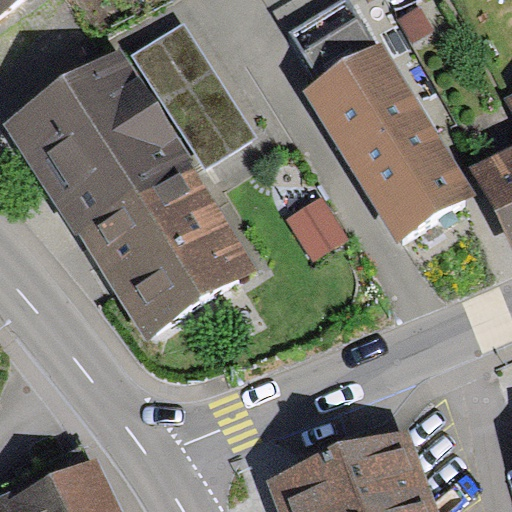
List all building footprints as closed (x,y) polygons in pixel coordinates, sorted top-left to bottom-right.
[(0,0),(0,17),(23,0),(0,0)] [(344,0),(293,33),(328,88),(384,52),(349,0),(344,0)] [(185,23),(133,56),(204,169),(256,136),(185,23)] [(328,88),(309,100),(399,247),(480,198),(388,49),(384,52),(328,88)] [(121,51),(6,124),(80,241),(196,168),(121,51)] [(511,95),(506,99),(511,111),(511,148),(474,168),(511,243),(511,95)] [(196,168),(80,241),(144,342),(260,268),(196,168)] [(330,197),(295,215),(316,257),(351,239),(330,197)] [(436,511),(407,433),(266,486),(275,511),(436,511)] [(123,511),(96,457),(30,490),(27,483),(0,496),(0,511),(123,511)]
